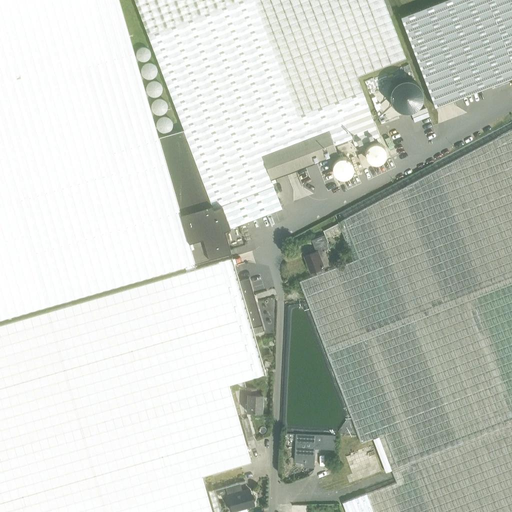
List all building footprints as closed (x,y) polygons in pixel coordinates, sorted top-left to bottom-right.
[(0,0),(0,317),(194,263),(158,136),(118,0),(0,0)] [(134,0),(183,129),(213,206),(213,207),(222,204),(230,227),(283,208),(275,189),(271,178),(262,153),(328,128),(334,144),(335,145),(352,138),(354,146),(380,136),(357,74),(406,55),(384,0),(134,0)] [(511,0),(443,0),(400,16),(435,106),(511,76),(511,0)] [(391,95),(392,100),(394,105),(398,108),(402,110),(407,111),(411,110),(415,108),(418,105),(420,101),(421,97),(420,92),(418,87),(414,84),(410,82),(405,81),(400,83),(396,86),(393,90),(391,95)] [(338,153),(334,144),(328,128),(262,153),(271,178),(291,170),(338,153)] [(183,129),(158,136),(194,263),(195,265),(231,255),(232,255),(229,246),(225,237),(223,230),(230,227),(222,204),(213,207),(213,206),(183,129)] [(318,274),(300,281),(307,300),(319,331),(345,400),(358,436),(361,443),(373,439),(379,454),(386,472),(388,471),(393,470),(398,483),(366,494),(356,499),(343,503),(346,511),(511,511),(511,129),(493,140),(410,184),(339,221),(339,223),(343,231),(353,261),(326,271),(318,274)] [(348,142),(337,146),(339,152),(345,149),(350,147),(349,144),(348,142)] [(385,153),(385,152),(384,149),(383,147),(382,145),(381,144),(379,143),(377,142),(375,142),(373,142),(371,142),(369,143),(368,144),(366,146),(365,148),(364,150),(364,152),(364,154),(365,156),(366,158),(367,160),(369,161),(371,162),(374,163),(376,162),(378,162),(380,161),(382,160),(383,158),(384,157),(385,155),(385,153)] [(352,167),(352,165),(352,163),(351,162),(349,160),(348,159),(346,158),(344,157),(342,157),(341,157),(338,158),(336,159),(335,160),(334,162),(333,164),(332,166),(332,167),(332,169),(333,171),(334,173),(335,175),(337,176),(339,177),(341,177),(343,177),(344,177),(346,176),(348,175),(349,174),(351,173),(352,171),(352,169),(352,167)] [(313,238),(316,244),(318,250),(305,255),(311,271),(331,264),(325,249),(331,247),(326,233),(313,238)] [(195,265),(228,383),(266,372),(253,327),(262,325),(249,278),(239,281),(231,255),(195,265)] [(0,320),(0,511),(211,511),(200,473),(250,459),(228,383),(195,265),(115,288),(0,320)] [(262,411),(262,400),(262,394),(255,394),(255,388),(245,388),(244,397),(247,397),(247,411),(262,411)] [(242,419),(250,448),(256,446),(248,417),(242,419)] [(297,434),(296,461),(297,461),(306,461),(306,466),(315,467),(315,462),(316,447),(325,448),(333,448),(333,436),(323,435),(316,435),(297,434)] [(238,483),(225,487),(232,510),(254,504),(249,488),(240,490),(238,483)] [(220,511),(214,489),(208,491),(214,511),(220,511)]
